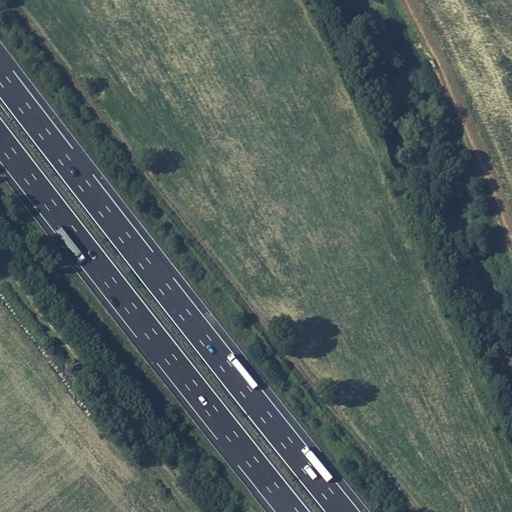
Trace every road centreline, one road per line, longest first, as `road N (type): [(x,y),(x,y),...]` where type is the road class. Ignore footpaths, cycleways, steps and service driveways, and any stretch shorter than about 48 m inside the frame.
road 1 (track): [(29,0),(432,511)]
road 2 (motorway): [(345,511),(0,74)]
road 3 (motorway): [(0,140),(295,511)]
road 4 (track): [(195,511),(0,262)]
